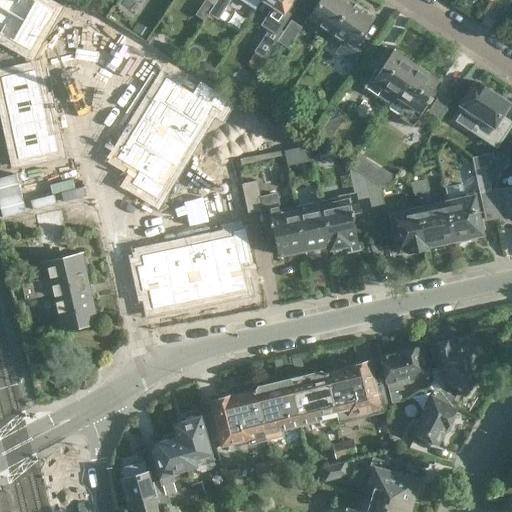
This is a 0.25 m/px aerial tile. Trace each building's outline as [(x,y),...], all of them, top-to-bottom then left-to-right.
[(3,0),(0,6),(43,31),(55,10),(36,0),(3,0)] [(230,0),(217,0),(213,6),(208,15),(217,21),(231,0),(230,0)] [(261,0),(241,0),(255,9),(261,0)] [(293,0),(263,0),(275,7),(269,17),(278,23),(293,0)] [(319,0),(308,17),(316,23),(331,32),(352,1),(349,0),(319,0)] [(375,16),(352,1),(331,32),(344,40),(336,51),(355,63),(363,51),(355,46),(375,16)] [(0,6),(0,33),(32,52),(43,31),(0,6)] [(133,22),(120,14),(115,22),(129,30),(133,22)] [(280,35),(276,41),(288,49),(302,27),(290,20),(280,35)] [(257,71),(276,41),(280,35),(269,28),(254,51),(254,52),(246,63),(248,65),(247,67),(254,72),(255,70),(257,71)] [(180,48),(168,40),(163,47),(175,55),(180,48)] [(395,99),(418,64),(395,49),(381,72),(373,67),(361,85),(388,103),(395,99)] [(414,127),(422,115),(429,104),(426,102),(441,80),(418,64),(395,99),(389,108),(403,117),(402,119),(414,127)] [(37,69),(1,76),(5,94),(40,86),(37,69)] [(167,78),(155,98),(194,122),(206,102),(214,107),(222,94),(200,81),(193,92),(167,78)] [(461,104),(464,107),(479,116),(470,130),(497,147),(511,124),(511,122),(502,115),(503,114),(507,107),(509,103),(476,81),(461,104)] [(40,86),(5,94),(8,110),(44,103),(40,86)] [(155,98),(142,118),(181,142),(194,122),(155,98)] [(44,103),(8,110),(12,126),(47,119),(44,103)] [(327,144),(346,115),(335,108),(316,137),(327,144)] [(142,118),(130,138),(169,162),(181,142),(142,118)] [(47,119),(12,126),(15,143),(55,135),(55,134),(50,135),(47,119)] [(55,135),(15,143),(19,160),(59,152),(55,135)] [(130,138),(117,159),(139,172),(132,184),(158,199),(165,186),(157,181),(169,162),(130,138)] [(486,171),(490,191),(498,190),(496,180),(498,179),(510,160),(499,153),(497,155),(496,155),(486,171)] [(355,154),(347,169),(350,170),(365,180),(378,188),(389,184),(393,178),(355,154)] [(482,168),(486,171),(496,155),(473,160),(475,170),(482,168)] [(490,191),(486,171),(482,168),(475,170),(481,194),(490,191)] [(324,206),(323,206),(331,243),(332,248),(348,245),(349,249),(360,247),(353,214),(361,213),(358,200),(369,198),(365,180),(350,170),(354,192),(338,196),(339,202),(324,206)] [(230,174),(222,176),(225,188),(233,186),(230,174)] [(222,176),(214,178),(217,189),(225,188),(222,176)] [(378,188),(365,180),(369,198),(370,204),(383,202),(381,189),(378,188)] [(426,180),(411,183),(413,194),(428,191),(426,180)] [(257,182),(244,185),(249,212),(261,209),(265,224),(272,223),(274,230),(279,254),(305,249),(297,207),(280,210),(279,205),(276,192),(259,195),(257,182)] [(448,202),(456,242),(471,239),(470,236),(483,234),(474,192),(464,194),(462,185),(446,188),(449,202),(448,202)] [(490,191),(496,218),(506,216),(501,189),(498,190),(490,191)] [(486,220),(496,218),(490,191),(481,194),(486,220)] [(191,201),(179,203),(181,211),(193,209),(191,201)] [(323,201),(297,207),(305,249),(331,243),(323,206),(324,206),(323,201)] [(423,208),(419,209),(427,245),(443,242),(444,244),(456,242),(448,202),(436,205),(435,201),(422,203),(423,208)] [(179,203),(167,206),(169,214),(181,211),(179,203)] [(427,245),(419,209),(405,212),(404,207),(392,209),(401,251),(410,249),(410,253),(428,249),(427,245)] [(156,208),(144,211),(146,218),(157,216),(156,208)] [(20,237),(42,232),(63,228),(59,209),(15,219),(20,237)] [(42,232),(42,234),(46,254),(67,249),(63,228),(42,232)] [(235,245),(213,249),(223,295),(247,290),(241,265),(253,262),(247,233),(233,235),(235,245)] [(213,249),(190,254),(199,300),(223,295),(213,249)] [(190,254),(166,259),(176,304),(199,300),(190,254)] [(96,321),(88,288),(81,255),(47,263),(51,279),(23,285),(27,299),(54,292),(63,329),(96,321)] [(166,259),(137,265),(143,292),(148,291),(152,309),(176,304),(166,259)] [(433,380),(485,347),(481,339),(477,342),(473,335),(431,345),(437,367),(431,368),(433,380)] [(388,388),(392,404),(400,402),(397,391),(403,389),(400,379),(425,373),(419,347),(380,357),(388,388)] [(433,380),(441,386),(445,380),(464,395),(490,362),(486,356),(489,354),(485,347),(433,380)] [(353,366),(324,373),(337,422),(381,412),(381,411),(384,410),(383,404),(386,403),(381,385),(374,387),(368,362),(363,364),(361,362),(354,363),(353,366)] [(312,376),(290,381),(300,424),(319,420),(321,426),(337,422),(324,373),(322,374),(320,372),(313,373),(312,376)] [(433,399),(439,390),(441,386),(433,380),(428,388),(434,392),(431,397),(433,399)] [(300,424),(290,381),(267,387),(265,385),(258,387),(257,390),(251,391),(263,441),(283,436),(282,429),(300,424)] [(439,390),(433,399),(449,407),(454,398),(439,390)] [(263,441),(251,391),(226,397),(224,395),(217,397),(214,400),(211,401),(222,445),(247,439),(250,445),(263,441)] [(435,446),(454,411),(449,407),(433,399),(431,397),(412,432),(435,446)] [(176,432),(187,470),(196,467),(197,470),(201,471),(213,468),(215,465),(211,452),(212,452),(202,416),(174,424),(176,432)] [(189,476),(187,470),(176,432),(165,436),(162,441),(156,443),(152,450),(161,481),(155,482),(159,496),(163,511),(172,508),(168,494),(176,491),(174,481),(189,476)] [(347,458),(347,459),(348,460),(358,458),(353,439),(343,441),(347,458)] [(347,458),(347,459),(347,458),(343,441),(332,444),(336,460),(347,458)] [(295,475),(310,471),(307,459),(292,463),(295,475)] [(386,473),(388,464),(372,459),(370,468),(366,467),(364,472),(361,471),(360,474),(354,472),(352,480),(371,486),(367,498),(408,511),(416,483),(386,473)] [(255,463),(259,479),(272,476),(268,460),(255,463)] [(325,481),(349,475),(345,461),(321,467),(325,481)] [(122,479),(129,504),(159,496),(155,482),(153,483),(150,471),(146,472),(143,462),(123,468),(126,478),(122,479)] [(231,489),(245,485),(240,468),(226,472),(231,489)] [(198,504),(208,501),(202,481),(192,484),(198,504)] [(159,496),(129,504),(131,511),(161,511),(163,511),(159,496)] [(407,511),(408,511),(367,498),(362,511),(359,511),(347,508),(345,511),(407,511)]
